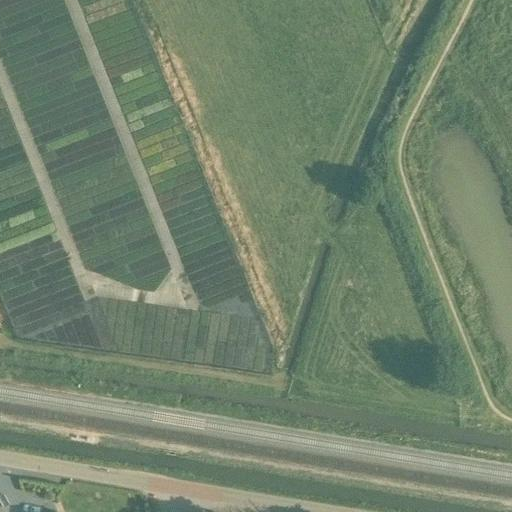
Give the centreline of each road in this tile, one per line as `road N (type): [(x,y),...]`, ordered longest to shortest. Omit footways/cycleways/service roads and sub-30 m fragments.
road 1 (track): [(494,412),(290,377),(268,382),(0,344)]
road 2 (unclassified): [(309,511),(0,461)]
